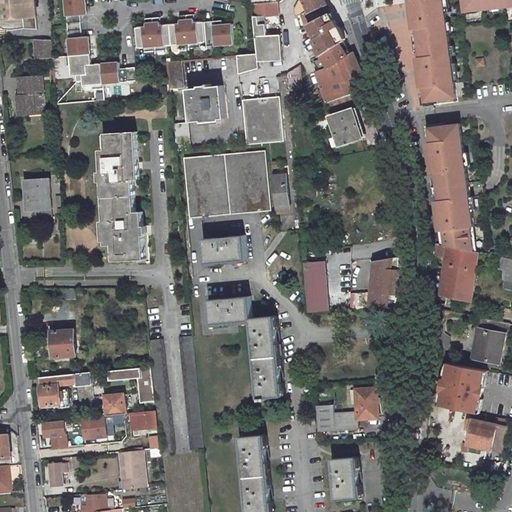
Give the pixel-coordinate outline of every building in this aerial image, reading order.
[(0,0),(0,27),(37,29),(34,0),(0,0)] [(64,0),(70,57),(65,57),(66,68),(71,67),(71,76),(76,76),(76,82),(82,82),(83,86),(92,85),(93,89),(103,88),(103,84),(136,81),(135,68),(119,69),(119,62),(91,65),(88,37),(81,37),(80,27),(79,16),(86,15),(84,0),(64,0)] [(294,10),(296,16),(301,14),(305,26),(309,24),(311,24),(331,12),(323,0),(300,0),(297,3),(294,10)] [(425,88),(427,103),(458,99),(445,0),(409,0),(411,10),(414,10),(415,18),(412,19),(414,30),(418,29),(419,34),(421,51),(422,57),(418,58),(419,69),(422,69),(422,77),(420,78),(421,88),(425,88)] [(511,0),(463,0),(465,10),(492,7),(492,9),(504,7),(504,6),(511,4),(511,0)] [(277,3),(253,5),(256,39),(268,38),(266,18),(278,16),(277,3)] [(385,23),(403,20),(400,4),(382,7),(385,23)] [(345,41),(339,28),(331,12),(311,24),(309,24),(316,38),(314,39),(317,46),(316,46),(321,54),(323,53),(345,41)] [(146,27),(136,28),(138,48),(145,47),(145,52),(166,50),(166,45),(178,45),(179,49),(200,47),(200,43),(206,42),(206,46),(235,44),(233,24),(222,25),(214,26),(213,21),(195,23),(194,14),(179,16),(180,24),(161,26),(160,17),(145,19),(146,27)] [(403,36),(399,21),(386,26),(390,40),(403,36)] [(283,61),(284,37),(268,38),(256,39),(257,50),(256,50),(256,53),(239,55),(240,74),(259,69),(259,62),(283,61)] [(51,38),(35,38),(35,53),(52,53),(51,38)] [(345,41),(323,53),(323,55),(328,66),(318,71),(317,72),(327,103),(332,101),(350,95),(354,94),(349,81),(364,74),(353,52),(351,53),(345,41)] [(323,55),(314,60),(318,71),(328,66),(323,55)] [(484,58),(475,58),(477,68),(485,67),(484,58)] [(182,61),(168,63),(170,88),(184,87),(182,61)] [(300,66),(289,72),(289,74),(292,105),(300,105),(298,90),(303,89),(300,66)] [(43,93),(42,76),(18,78),(19,95),(43,93)] [(188,88),(191,122),(226,118),(223,85),(211,86),(211,83),(209,84),(209,85),(200,86),(200,87),(188,88)] [(43,93),(19,95),(19,96),(17,97),(18,116),(45,113),(43,93)] [(352,102),(350,95),(332,101),(334,108),(352,102)] [(247,145),(285,142),(281,97),(243,100),(247,145)] [(354,109),(329,117),(339,147),(364,138),(354,109)] [(174,124),(176,151),(190,149),(187,123),(174,124)] [(445,232),(446,246),(449,247),(474,252),(471,228),(475,228),(462,125),(430,129),(432,143),(429,144),(430,153),(432,153),(434,163),(431,163),(433,174),(437,173),(438,178),(440,196),(440,201),(436,202),(438,213),(440,213),(441,222),(439,223),(440,232),(445,232)] [(105,229),(106,241),(106,245),(113,245),(113,254),(117,253),(118,260),(146,259),(142,210),(136,210),(134,179),(140,179),(136,131),(104,134),(106,150),(99,150),(100,169),(104,169),(107,208),(103,208),(104,216),(100,216),(101,229),(105,229)] [(266,151),(185,158),(191,219),(272,211),(266,151)] [(287,170),(273,171),(277,211),(291,209),(287,170)] [(52,209),(49,179),(25,181),(27,211),(52,209)] [(245,237),(205,241),(207,264),(247,260),(245,237)] [(438,245),(436,256),(447,258),(449,247),(446,246),(442,246),(438,245)] [(447,258),(444,282),(470,286),(472,268),(478,269),(480,253),(478,253),(474,252),(449,247),(447,258)] [(402,256),(374,261),(370,309),(397,307),(400,271),(402,271),(402,256)] [(324,261),(302,262),(305,313),(327,312),(324,261)] [(473,303),(478,269),(472,268),(470,286),(444,282),(442,297),(473,303)] [(251,297),(211,301),(213,324),(251,321),(259,397),(261,397),(262,401),(268,400),(267,397),(283,395),(276,317),(253,318),(251,297)] [(479,340),(476,358),(501,362),(506,333),(479,328),(477,339),(479,340)] [(75,329),(52,331),(54,358),(77,356),(75,329)] [(193,334),(180,336),(192,450),(204,448),(193,334)] [(149,339),(152,366),(156,401),(162,453),(176,451),(163,337),(149,339)] [(486,371),(451,364),(448,380),(444,379),(442,391),(442,395),(444,396),(442,405),(477,413),(479,403),(480,399),(482,400),(485,387),(483,386),(486,371)] [(156,401),(152,366),(109,370),(110,380),(138,377),(141,402),(156,401)] [(93,384),(91,372),(82,373),(83,385),(93,384)] [(83,385),(82,373),(41,377),(43,402),(40,403),(41,409),(51,408),(51,405),(59,404),(60,407),(70,406),(68,390),(61,391),(60,385),(77,383),(77,386),(83,385)] [(384,374),(376,375),(376,383),(385,383),(384,374)] [(335,404),(316,406),(318,432),(360,429),(360,419),(380,417),(378,388),(357,389),(358,411),(335,413),(335,404)] [(127,413),(126,408),(127,408),(125,393),(106,395),(107,403),(102,404),(103,415),(106,415),(127,413)] [(128,414),(129,419),(136,418),(138,429),(158,427),(156,411),(139,413),(128,414)] [(81,418),(83,439),(108,436),(106,415),(103,415),(81,418)] [(471,430),(468,444),(502,452),(508,421),(496,418),(495,424),(475,420),(474,421),(469,420),(467,429),(471,430)] [(64,419),(43,422),(45,436),(51,435),(53,448),(67,446),(64,419)] [(1,462),(11,462),(9,434),(0,434),(0,457),(0,458),(1,462)] [(271,511),(264,435),(241,437),(247,511),(271,511)] [(160,448),(158,436),(150,437),(151,449),(160,448)] [(135,469),(137,487),(148,486),(144,450),(127,451),(129,469),(135,469)] [(358,458),(334,460),(337,499),(361,497),(358,458)] [(66,463),(50,465),(52,485),(63,484),(61,472),(67,472),(66,463)] [(0,493),(11,492),(8,466),(0,466),(0,493)] [(135,469),(129,469),(131,488),(137,487),(135,469)] [(100,510),(100,505),(107,505),(106,495),(88,496),(89,511),(100,510)] [(134,507),(134,498),(121,498),(121,507),(134,507)]
